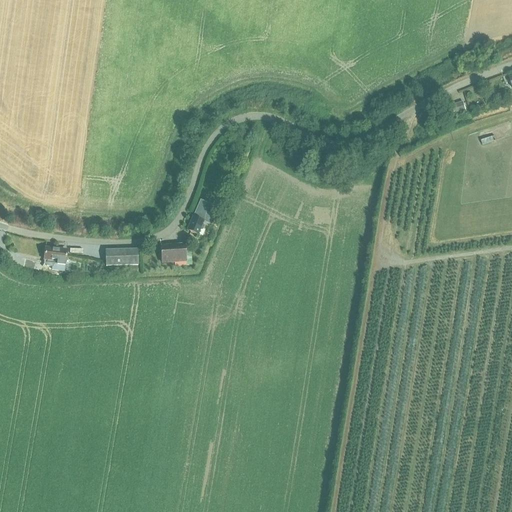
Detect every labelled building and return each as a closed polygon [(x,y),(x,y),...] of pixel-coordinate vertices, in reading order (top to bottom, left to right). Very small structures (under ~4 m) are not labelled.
[(506,91),(492,95),(494,102),(508,97),(506,91)] [(455,119),(467,115),(463,103),(452,106),(455,117),(455,119)] [(495,136),(483,139),(484,145),(496,142),(495,136)] [(198,200),(191,217),(185,230),(197,235),(202,222),(205,224),(213,206),(198,200)] [(184,244),(161,246),(162,265),(174,264),(174,267),(190,266),(190,253),(184,253),(184,244)] [(46,263),(46,266),(51,266),(51,270),(63,271),(65,250),(44,248),(43,263),(46,263)] [(105,250),(105,266),(136,267),(136,251),(105,250)]
